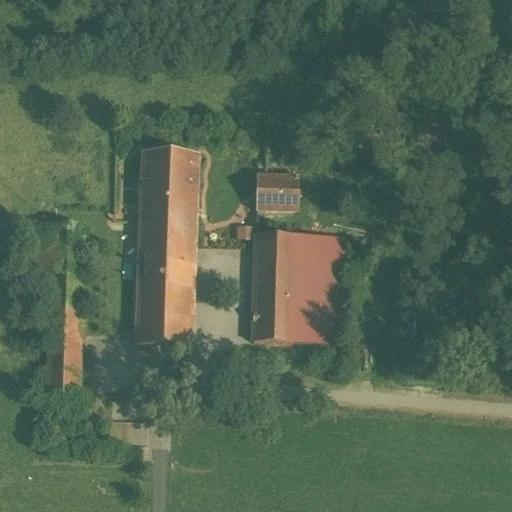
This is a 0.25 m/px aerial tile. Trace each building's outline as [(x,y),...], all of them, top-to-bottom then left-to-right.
[(143,155),(140,242),(195,244),(198,157),(143,155)] [(257,179),(256,214),(298,215),(299,180),(257,179)] [(47,398),(78,399),(79,362),(84,232),(28,230),(26,278),(51,278),(49,358),(47,398)] [(343,240),(255,238),(253,346),(340,348),(343,240)] [(195,244),(140,242),(136,348),(191,350),(195,244)]
